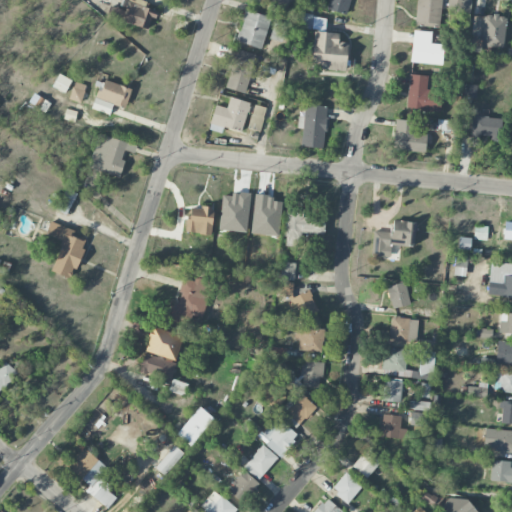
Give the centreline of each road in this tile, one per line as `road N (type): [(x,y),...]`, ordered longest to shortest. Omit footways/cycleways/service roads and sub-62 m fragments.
road 1 (residential): [(274,511),(347,422),(359,324),(343,269),(358,144),(383,77),(390,0)]
road 2 (residential): [(0,490),(101,366),(215,0)]
road 3 (residential): [(511,187),(168,151)]
